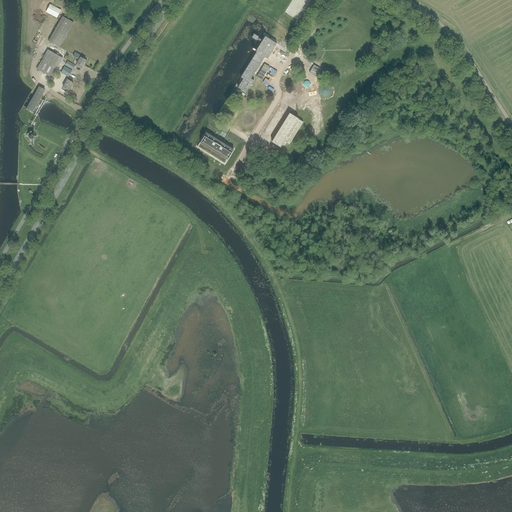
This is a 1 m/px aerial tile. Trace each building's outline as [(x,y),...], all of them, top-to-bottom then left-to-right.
[(46,12),(57,18),(61,10),(50,4),(46,12)] [(63,16),(48,41),(59,47),(74,23),(63,16)] [(268,59),(277,44),(265,36),(256,52),(257,52),(241,78),(243,79),(238,87),(246,93),(252,85),(253,85),(255,81),(252,79),(265,57),(268,59)] [(52,77),(63,58),(48,50),(38,69),(52,77)] [(77,63),(83,67),(86,60),(82,57),(82,56),(76,52),(74,56),(77,58),(77,57),(79,58),(77,63)] [(67,61),(65,65),(73,69),(75,65),(67,61)] [(322,70),(314,65),(309,72),(317,77),(322,70)] [(72,71),(65,66),(61,73),(69,77),(72,71)] [(69,90),(74,82),(68,79),(64,87),(69,90)] [(33,112),(46,90),(40,87),(27,109),(29,110),(29,111),(30,112),(30,111),(33,112)] [(289,144),(303,122),(298,119),(298,118),(290,113),(272,142),(280,147),(281,147),(285,149),(285,148),(284,147),(287,143),(289,144)] [(225,165),(234,150),(206,133),(198,147),(225,165)]
